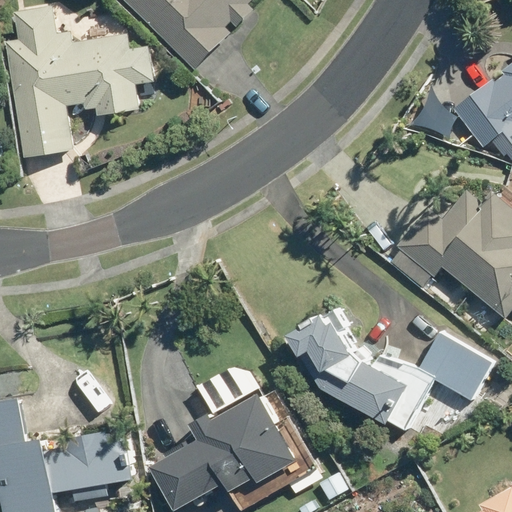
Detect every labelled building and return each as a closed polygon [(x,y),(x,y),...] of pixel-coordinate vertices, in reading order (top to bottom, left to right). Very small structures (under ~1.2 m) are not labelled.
[(234,29),(227,23),(233,17),(238,23),(256,7),(250,1),(250,0),(129,0),(197,66),(234,29)] [(9,39),(27,154),(76,146),(70,103),(88,101),(89,107),(99,105),(101,112),(141,106),(137,80),(157,77),(151,43),(133,46),(131,31),(74,41),(72,29),(60,31),(56,4),(16,10),(21,38),(9,39)] [(13,15),(3,17),(6,33),(16,31),(13,15)] [(511,62),(456,106),(485,144),(511,123),(511,62)] [(432,206),(401,243),(438,273),(446,264),(509,315),(511,311),(511,199),(497,187),(487,200),(471,188),(447,217),(432,206)] [(330,306),(294,326),(326,382),(410,430),(433,391),(361,350),(340,313),(336,316),(330,306)] [(422,368),(474,397),(495,360),(443,331),(422,368)] [(228,412),(271,388),(257,364),(214,388),(228,412)] [(111,382),(81,381),(81,398),(110,399),(111,382)] [(212,426),(222,444),(168,474),(188,511),(202,511),(246,488),(251,496),(277,481),(280,485),(318,463),(281,396),(233,422),(230,416),(212,426)] [(104,478),(133,471),(127,437),(109,440),(107,432),(71,439),(73,446),(46,451),(44,437),(27,440),(20,397),(0,400),(0,487),(0,489),(6,488),(9,511),(56,511),(53,486),(77,482),(80,493),(106,489),(104,478)] [(321,480),(331,499),(352,488),(341,469),(321,480)] [(511,511),(511,485),(484,500),(487,506),(477,511),(511,511)] [(315,498),(300,505),(303,511),(312,511),(320,508),(315,498)]
